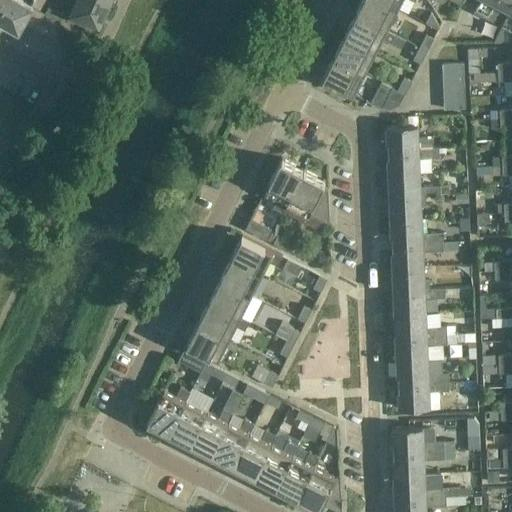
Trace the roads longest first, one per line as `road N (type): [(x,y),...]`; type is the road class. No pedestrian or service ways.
road 1 (residential): [(266,511),(111,433),(291,93)]
road 2 (residential): [(370,511),(376,502),(358,131),(291,93)]
